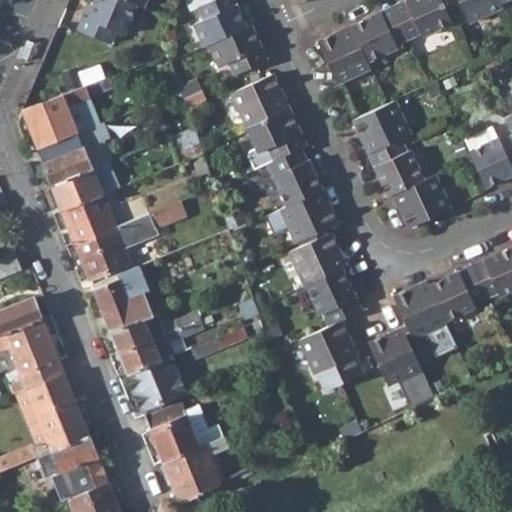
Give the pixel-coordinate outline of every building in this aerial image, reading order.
[(111,0),(94,0),(89,12),(84,24),(80,22),(74,36),(106,50),(113,36),(120,39),(133,9),(111,0)] [(111,0),(133,9),(139,11),(143,0),(111,0)] [(193,26),(203,48),(208,46),(244,30),(230,0),(216,0),(196,10),(202,22),(193,26)] [(404,0),(389,7),(403,38),(416,33),(417,36),(447,21),(436,0),(404,0)] [(452,0),(464,24),(497,8),(493,0),(452,0)] [(347,27),(363,62),(392,47),(391,44),(403,38),(389,7),(347,27)] [(85,10),(80,22),(84,24),(89,12),(85,10)] [(244,30),(208,46),(219,69),(228,65),(234,77),(267,62),(250,27),(244,30)] [(315,42),(334,83),(367,69),(363,62),(347,27),(315,42)] [(25,39),(17,57),(26,61),(34,42),(30,40),(25,39)] [(231,94),(247,129),(289,109),(272,74),(231,94)] [(107,77),(97,81),(102,91),(111,87),(107,77)] [(182,91),(185,100),(206,90),(201,79),(181,88),(182,91)] [(37,145),(60,136),(53,119),(70,112),(68,104),(102,91),(97,81),(22,110),(37,145)] [(167,97),(180,132),(195,127),(185,100),(182,91),(167,97)] [(350,119),(366,153),(398,138),(410,133),(393,99),(350,119)] [(289,109),(247,129),(257,150),(250,153),(249,158),(255,172),(271,164),(301,150),(307,147),(289,109)] [(60,136),(61,139),(79,133),(70,112),(53,119),(60,136)] [(511,112),(502,118),(510,135),(511,139),(511,112)] [(53,185),(92,168),(82,142),(102,134),(98,124),(79,133),(61,139),(38,149),(53,185)] [(469,150),(495,138),(490,126),(463,139),(469,150)] [(170,137),(179,163),(193,158),(204,153),(203,150),(195,127),(180,132),(170,137)] [(511,139),(510,135),(498,140),(497,137),(495,138),(469,150),(467,151),(483,186),(511,172),(511,139)] [(366,153),(386,196),(389,195),(390,195),(422,180),(408,150),(405,152),(398,138),(366,153)] [(271,164),(290,207),(323,191),(309,161),(307,161),(301,150),(271,164)] [(204,153),(193,158),(204,190),(215,186),(204,153)] [(53,185),(63,210),(102,194),(104,193),(101,187),(119,179),(111,161),(92,168),(53,185)] [(390,195),(406,228),(444,210),(448,207),(433,175),(422,180),(390,195)] [(282,210),(298,244),(329,229),(338,225),(323,191),(290,207),(282,210)] [(76,243),(123,224),(120,217),(113,220),(102,194),(63,210),(76,243)] [(124,206),(129,221),(150,212),(144,197),(124,206)] [(76,243),(91,279),(130,263),(124,249),(159,234),(157,228),(181,218),(175,202),(150,212),(129,221),(123,224),(76,243)] [(221,231),(228,249),(236,246),(229,228),(221,231)] [(291,256),(306,289),(309,288),(343,271),(347,269),(332,236),(291,256)] [(177,251),(184,270),(217,257),(210,238),(177,251)] [(468,265),(484,298),(498,291),(499,294),(511,288),(511,248),(511,246),(468,265)] [(0,254),(0,276),(22,268),(14,248),(0,254)] [(93,284),(112,330),(160,311),(164,309),(161,301),(150,306),(143,292),(148,289),(139,265),(93,284)] [(427,286),(443,321),(475,306),(473,303),(484,298),(468,265),(427,286)] [(324,314),(329,325),(339,320),(361,309),(343,271),(309,288),(321,315),(324,314)] [(390,297),(410,338),(444,322),(443,321),(427,286),(424,281),(390,297)] [(0,335),(42,318),(33,296),(0,309),(0,335)] [(253,315),(255,321),(261,319),(258,311),(253,296),(248,299),(242,301),(247,317),(253,315)] [(165,319),(160,311),(112,330),(120,351),(201,318),(198,311),(173,321),(171,317),(165,319)] [(0,351),(11,347),(27,388),(64,372),(42,318),(0,335),(0,371),(3,370),(0,364),(0,351)] [(120,351),(129,373),(170,356),(176,354),(170,340),(204,326),(201,318),(120,351)] [(253,322),(255,327),(263,324),(261,319),(255,321),(253,322)] [(329,325),(298,339),(314,375),(316,373),(322,387),(336,381),(357,371),(350,357),(355,355),(339,320),(329,325)] [(192,347),(196,357),(247,335),(244,326),(192,347)] [(364,344),(385,386),(418,370),(398,328),(364,344)] [(357,371),(336,381),(338,385),(363,373),(355,355),(350,357),(357,371)] [(185,392),(170,356),(129,373),(143,409),(185,392)] [(266,367),(273,385),(283,381),(276,363),(266,367)] [(89,434),(64,372),(27,388),(17,392),(24,408),(34,404),(48,439),(0,458),(0,470),(17,464),(37,456),(89,434)] [(165,460),(200,445),(181,399),(146,414),(165,460)] [(76,466),(86,490),(108,481),(89,434),(37,456),(17,464),(0,470),(0,475),(3,481),(42,465),(56,460),(61,471),(76,466)] [(220,481),(210,456),(207,446),(211,443),(209,441),(200,445),(165,460),(181,500),(220,481)] [(215,454),(211,443),(207,446),(210,456),(215,454)] [(238,462),(242,470),(248,467),(244,459),(238,462)] [(63,477),(61,471),(56,460),(42,465),(49,484),(63,477)] [(120,511),(108,481),(86,490),(78,493),(82,503),(74,507),(75,511),(120,511)]
